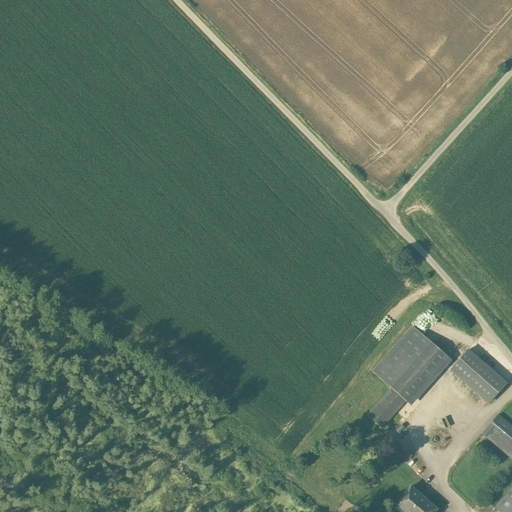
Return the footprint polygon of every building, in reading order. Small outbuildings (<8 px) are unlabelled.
[(413,327),(373,372),(390,388),(391,388),(431,343),(413,327)] [(431,343),(391,388),(406,401),(445,356),(431,343)] [(506,384),(468,350),(451,368),(489,402),(506,384)] [(392,390),(368,416),(380,427),(404,400),(405,402),(406,401),(391,388),(390,388),(392,390)] [(511,426),(498,415),(482,434),(492,442),(511,459),(511,426)] [(434,510),(420,498),(421,496),(411,487),(395,504),(396,505),(398,503),(408,511),(433,511),(436,509),(434,510)] [(511,511),(511,488),(491,511),(511,511)]
